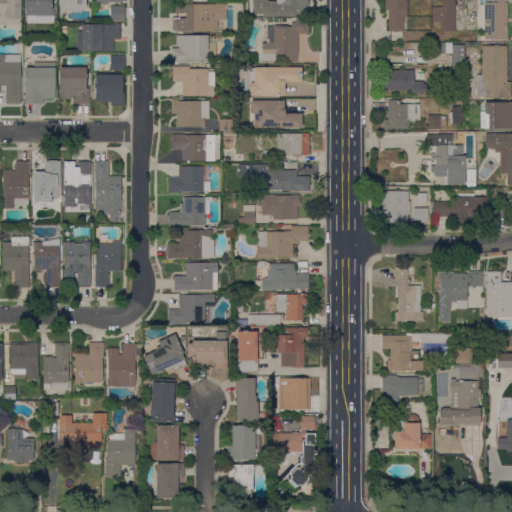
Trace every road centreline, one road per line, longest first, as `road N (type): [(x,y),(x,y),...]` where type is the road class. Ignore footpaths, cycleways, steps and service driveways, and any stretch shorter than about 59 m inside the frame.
road 1 (residential): [(138,307),(145,287),(142,0)]
road 2 (secondary): [(345,180),(344,0)]
road 3 (secondary): [(345,420),(345,244)]
road 4 (residential): [(345,244),(511,240)]
road 5 (residential): [(138,307),(126,318),(0,315)]
road 6 (residential): [(142,131),(0,131)]
